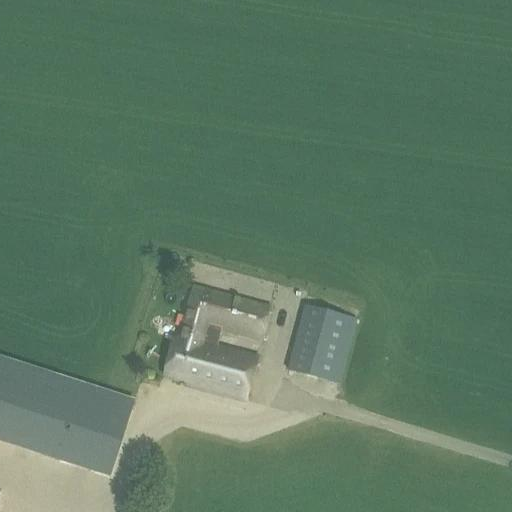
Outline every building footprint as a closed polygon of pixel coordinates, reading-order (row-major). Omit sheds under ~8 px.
[(180,341),(174,340),(164,380),(185,386),(184,390),(246,406),(258,362),(217,351),(221,334),(262,345),(271,312),(193,291),(180,341)] [(339,387),(356,323),(304,310),(287,374),(339,387)] [(358,357),(352,398),(400,406),(407,365),(358,357)] [(131,401),(0,359),(0,443),(107,478),(131,401)] [(256,511),(269,447),(190,431),(174,511),(256,511)]
